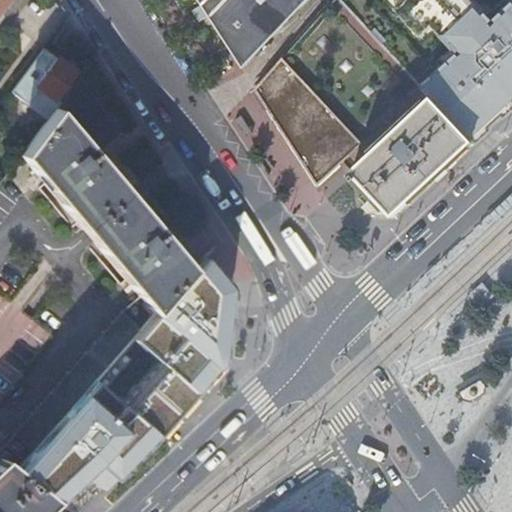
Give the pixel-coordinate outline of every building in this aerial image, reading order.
[(0,0),(0,11),(8,0),(0,0)] [(249,62),(252,59),(309,0),(199,0),(239,62),(241,64),(244,64),(249,62)] [(405,0),(391,0),(385,6),(398,19),(400,17),(395,10),(405,0)] [(511,107),(511,4),(493,22),(487,17),(472,0),(405,0),(395,10),(400,17),(419,36),(430,26),(452,49),(457,55),(442,69),(421,88),(432,100),(473,144),(511,107)] [(511,0),(505,0),(487,17),(493,22),(511,4),(511,0)] [(44,48),(12,92),(17,97),(43,116),(52,103),(69,80),(79,67),(70,60),(66,65),(50,53),(44,48)] [(436,63),(442,69),(457,55),(452,49),(436,63)] [(362,145),(281,57),(259,83),(254,88),(262,101),(284,136),(316,187),(340,165),(345,160),(362,145)] [(80,77),(21,154),(89,236),(154,314),(180,284),(193,270),(133,199),(95,152),(106,143),(117,134),(80,77)] [(355,172),(351,175),(348,177),(351,180),(354,183),(356,181),(385,210),(393,218),(454,161),(473,144),(432,100),(355,172)] [(25,459),(69,494),(221,356),(228,333),(218,302),(204,256),(193,270),(154,314),(25,459)] [(0,403),(54,334),(0,292),(0,403)] [(21,454),(130,330),(111,313),(2,437),(21,454)] [(481,383),(460,395),(463,402),(472,402),(483,395),(485,389),(481,383)] [(3,458),(0,460),(0,511),(43,511),(57,499),(19,468),(18,469),(3,458)]
